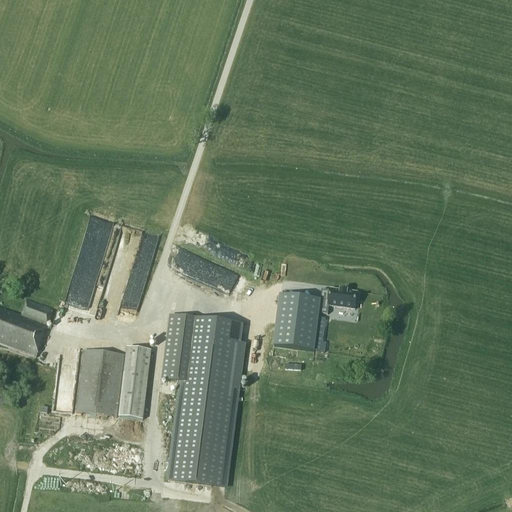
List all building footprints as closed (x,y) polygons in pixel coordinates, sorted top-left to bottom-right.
[(138,249),(120,314),(137,318),(155,254),(138,249)] [(98,283),(88,312),(97,315),(107,286),(98,283)] [(355,311),(357,293),(330,290),(330,292),(322,291),(320,302),(281,296),(274,347),(314,353),(319,314),(328,315),(329,307),(355,311)] [(0,345),(36,358),(53,310),(26,301),(21,317),(0,309),(0,345)] [(345,316),(330,317),(330,320),(320,321),(321,338),(330,338),(331,346),(347,345),(345,316)] [(204,321),(169,317),(161,380),(196,385),(204,321)] [(151,351),(126,348),(118,418),(143,421),(151,351)] [(125,356),(84,351),(76,414),(117,419),(125,356)] [(57,384),(54,415),(70,416),(72,386),(57,384)]
